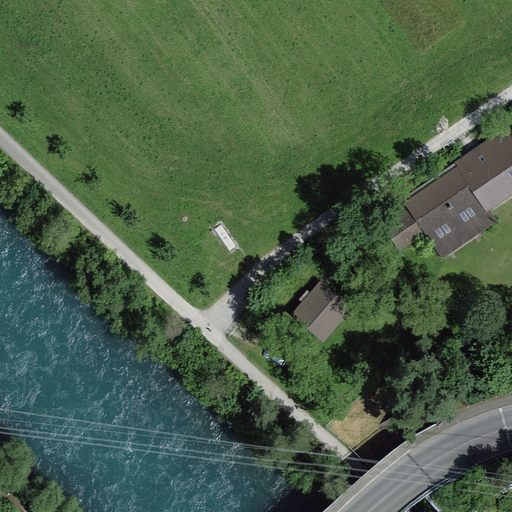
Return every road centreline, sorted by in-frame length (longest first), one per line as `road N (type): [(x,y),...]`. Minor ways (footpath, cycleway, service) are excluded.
road 1 (track): [(511,94),(294,246),(208,331)]
road 2 (unclassified): [(368,511),(420,469),(511,427)]
